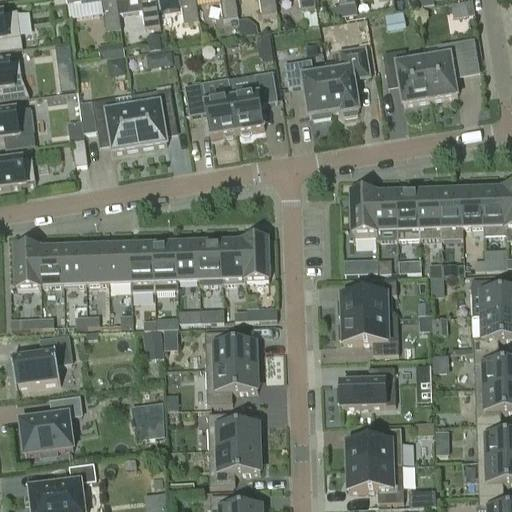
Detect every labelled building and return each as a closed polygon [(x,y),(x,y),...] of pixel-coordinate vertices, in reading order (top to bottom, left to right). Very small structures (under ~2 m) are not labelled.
[(52,0),(54,11),(68,10),(66,0),(52,0)] [(117,3),(108,4),(107,0),(66,0),(68,8),(82,6),(82,7),(101,4),(106,37),(121,35),(117,4),(117,3)] [(156,0),(107,0),(108,4),(117,3),(117,4),(121,3),(121,4),(141,2),(145,33),(160,31),(156,0)] [(200,27),(195,0),(156,0),(160,0),(163,0),(179,0),(184,29),(200,27)] [(219,0),(223,25),(239,23),(235,0),(219,0)] [(259,0),(262,21),(278,19),(274,0),(259,0)] [(314,0),(298,0),(301,17),(317,15),(314,0)] [(338,0),(340,10),(355,8),(354,0),(338,0)] [(0,56),(23,54),(18,16),(0,18),(0,56)] [(161,53),(159,42),(148,44),(149,55),(161,53)] [(440,62),(424,65),(430,106),(457,102),(453,78),(479,74),(474,44),(438,50),(440,62)] [(57,53),(62,96),(75,95),(70,51),(57,53)] [(340,57),(341,67),(325,69),(332,118),(341,117),(342,119),(344,118),(345,122),(357,120),(356,117),(359,116),(354,84),(369,82),(365,54),(340,57)] [(172,56),(159,58),(162,72),(174,70),(172,56)] [(404,111),(430,106),(424,65),(407,68),(405,56),(383,59),(388,89),(400,87),(404,111)] [(20,66),(0,68),(0,106),(30,103),(22,83),(20,66)] [(330,119),(332,118),(325,69),(324,69),(325,72),(313,74),(311,66),(284,70),(288,93),(304,91),(309,122),(312,121),(313,125),(330,122),(330,119)] [(273,78),(229,85),(231,98),(237,138),(240,138),(243,139),(249,138),(251,136),(265,134),(261,110),(278,107),(273,78)] [(235,139),(237,138),(231,98),(205,102),(203,89),(184,92),(189,121),(206,119),(210,142),(224,140),(226,142),(232,141),(235,139)] [(133,113),(140,154),(167,150),(163,126),(175,124),(170,94),(157,97),(159,108),(133,113)] [(113,158),(140,154),(133,113),(117,115),(115,104),(93,107),(98,137),(109,135),(113,158)] [(84,139),(98,137),(93,107),(81,109),(84,139)] [(36,151),(31,113),(0,117),(0,143),(4,143),(6,156),(36,151)] [(88,170),(85,145),(72,147),(75,172),(88,170)] [(0,167),(0,193),(36,189),(33,163),(0,167)] [(483,196),(462,197),(463,234),(484,233),(483,196)] [(504,196),(483,196),(484,233),(485,242),(506,241),(506,234),(505,196),(504,196)] [(462,197),(440,198),(442,244),(442,245),(463,244),(463,234),(462,197)] [(353,245),(377,244),(375,200),(376,200),(376,198),(352,199),(353,245)] [(440,198),(419,199),(420,235),(421,235),(421,245),(442,244),(440,198)] [(375,200),(377,244),(377,246),(398,245),(397,199),(376,200),(375,200)] [(397,199),(398,245),(421,245),(421,235),(420,235),(418,199),(397,199)] [(244,246),(244,248),(246,287),(247,287),(269,286),(268,245),(244,246)] [(223,285),(222,285),(222,290),(247,289),(247,287),(246,287),(244,248),(222,249),(223,285)] [(222,249),(199,250),(200,286),(200,291),(222,290),(222,285),(223,285),(222,249)] [(177,287),(178,287),(200,286),(199,250),(176,251),(177,287)] [(132,288),(131,288),(131,298),(155,297),(153,251),(131,252),(132,288)] [(153,251),(155,297),(179,297),(178,287),(177,287),(176,251),(153,251)] [(108,253),(109,289),(131,288),(132,288),(131,252),(108,253)] [(42,294),(42,292),(41,292),(39,255),(40,255),(40,253),(16,254),(17,295),(42,294)] [(108,253),(85,254),(86,290),(109,289),(108,253)] [(41,292),(42,292),(63,291),(62,254),(40,255),(39,255),(41,292)] [(85,254),(62,254),(63,291),(86,290),(85,254)] [(498,265),(499,274),(508,274),(507,265),(498,265)] [(380,266),(380,279),(391,278),(391,266),(380,266)] [(475,267),(475,275),(485,275),(485,266),(475,267)] [(343,267),(344,280),(359,279),(358,267),(343,267)] [(420,267),(407,267),(408,278),(420,278),(420,267)] [(442,270),(430,271),(430,282),(442,281),(442,270)] [(457,270),(443,271),(444,281),(458,280),(457,270)] [(497,286),(471,286),(472,322),(482,321),(482,322),(511,321),(511,297),(497,298),(497,286)] [(343,321),(343,326),(392,324),(392,323),(392,301),(396,301),(396,287),(371,288),(371,301),(342,302),(342,306),(338,306),(339,321),(343,321)] [(430,310),(418,310),(418,321),(430,321),(430,310)] [(201,316),(193,317),(194,329),(202,328),(201,316)] [(224,316),(201,316),(202,328),(224,328),(224,316)] [(247,317),(235,318),(235,327),(247,326),(247,317)] [(259,317),(247,317),(247,326),(259,326),(259,317)] [(133,321),(121,321),(121,331),(133,330),(133,321)] [(474,358),(499,358),(499,346),(511,345),(511,321),(482,322),(482,321),(472,322),(474,358)] [(99,322),(87,323),(88,332),(100,331),(99,322)] [(87,323),(75,323),(76,332),(88,332),(87,323)] [(397,323),(392,323),(392,324),(343,326),(343,330),(339,331),(340,345),(344,345),(344,350),(373,349),(373,362),(398,361),(397,323)] [(42,324),(30,325),(30,334),(42,333),(42,324)] [(54,324),(42,324),(42,333),(54,333),(54,324)] [(178,324),(170,325),(171,335),(179,334),(178,324)] [(156,326),(144,327),(144,335),(156,335),(156,326)] [(160,337),(148,339),(150,351),(162,349),(160,337)] [(205,339),(206,375),(261,373),(260,359),(256,359),(256,349),(231,350),(230,338),(205,339)] [(72,369),(69,342),(41,346),(43,360),(13,364),(16,393),(60,387),(58,370),(72,369)] [(511,369),(499,370),(499,358),(474,358),(475,394),(511,393),(511,369)] [(416,372),(416,386),(431,385),(431,371),(416,372)] [(261,387),(261,373),(206,375),(207,411),(233,410),(232,398),(258,397),(257,387),(261,387)] [(369,388),(341,389),(341,394),(337,394),(338,408),(342,408),(342,413),(396,411),(395,374),(369,375),(369,388)] [(511,393),(475,394),(476,430),(501,429),(501,417),(511,417),(511,393)] [(178,401),(167,401),(168,417),(179,416),(178,401)] [(51,407),(53,423),(23,427),(21,427),(21,429),(22,429),(26,459),(25,459),(25,461),(27,461),(27,460),(41,458),(41,463),(57,461),(56,456),(72,454),(72,455),(74,454),(73,453),(69,422),(82,421),(79,403),(51,407)] [(156,443),(164,442),(163,409),(152,411),(156,443)] [(208,420),(209,456),(264,455),(263,440),(259,440),(259,431),(233,432),(233,420),(208,420)] [(477,466),(511,464),(511,441),(502,441),(501,429),(476,430),(477,466)] [(347,449),(348,473),(402,471),(401,434),(376,435),(376,448),(347,449)] [(264,469),(264,455),(209,456),(210,492),(235,492),(235,480),(261,479),(260,469),(264,469)] [(479,502),(504,501),(504,489),(511,489),(511,464),(477,466),(479,502)] [(30,494),(31,511),(84,511),(82,489),(96,487),(94,470),(69,473),(71,489),(61,490),(61,489),(50,490),(50,492),(30,494)] [(403,508),(402,471),(348,473),(349,497),(378,496),(378,509),(403,508)] [(211,502),(210,511),(236,511),(236,501),(211,502)] [(504,511),(504,501),(479,502),(478,511),(504,511)]
